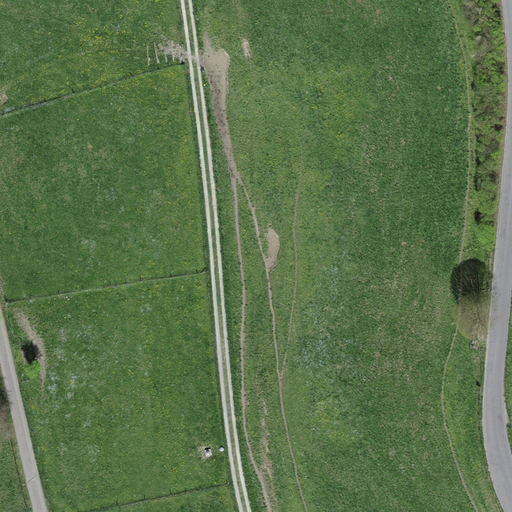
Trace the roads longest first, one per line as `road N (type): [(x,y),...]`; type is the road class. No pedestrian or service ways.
road 1 (track): [(189,0),(233,428),(250,511)]
road 2 (unclassified): [(511,193),(494,390),(495,434),(511,494)]
road 3 (residential): [(43,511),(0,333)]
